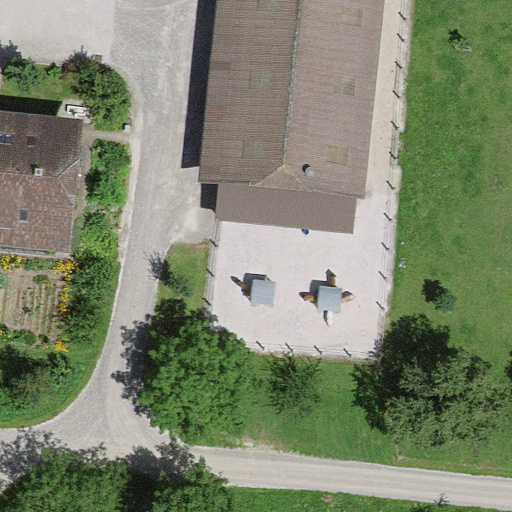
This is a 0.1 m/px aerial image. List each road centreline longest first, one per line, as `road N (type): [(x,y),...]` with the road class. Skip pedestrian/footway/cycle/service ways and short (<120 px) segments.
road 1 (track): [(511,492),(0,436)]
road 2 (unknown): [(104,448),(166,221),(188,0)]
